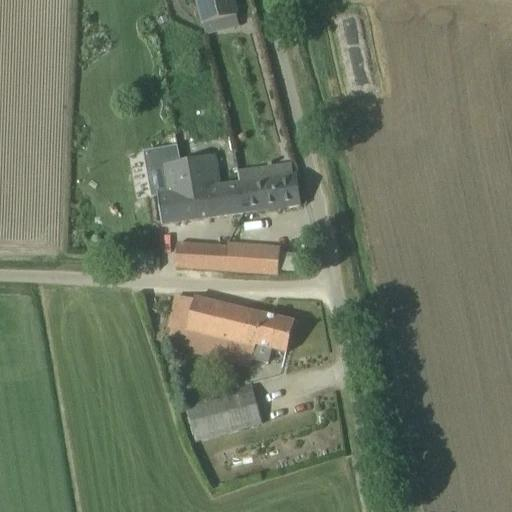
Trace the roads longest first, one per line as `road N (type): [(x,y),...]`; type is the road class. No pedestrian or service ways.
road 1 (unclassified): [(334,289),(0,271)]
road 2 (unclassified): [(334,289),(265,0)]
road 3 (unclassified): [(376,511),(334,289)]
